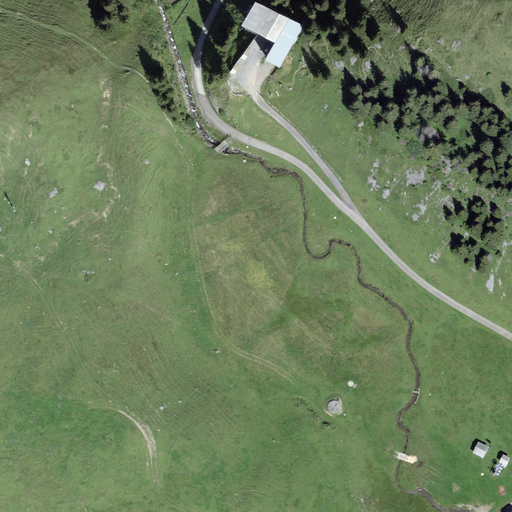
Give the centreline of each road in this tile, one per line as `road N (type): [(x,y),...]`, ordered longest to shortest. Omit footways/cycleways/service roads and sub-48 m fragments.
road 1 (track): [(374,237),(299,166),(212,118),(196,62),(218,0)]
road 2 (track): [(357,218),(303,141),(245,82),(267,20)]
road 3 (track): [(374,237),(417,279),(511,337)]
